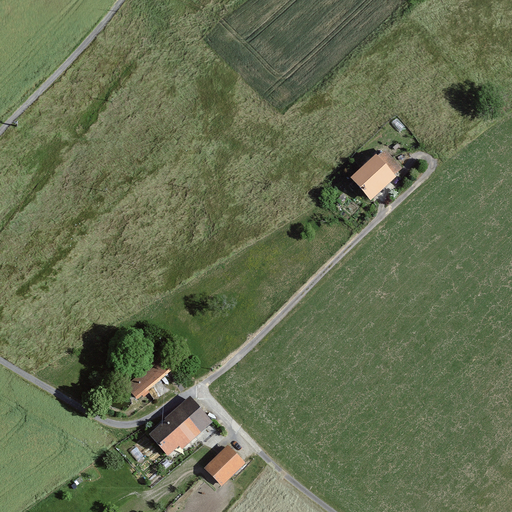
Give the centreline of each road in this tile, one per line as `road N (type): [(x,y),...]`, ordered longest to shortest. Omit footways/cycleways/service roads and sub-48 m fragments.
road 1 (track): [(431,163),(209,378),(134,422),(108,421),(0,356)]
road 2 (track): [(196,386),(333,511)]
road 3 (track): [(0,133),(121,0)]
